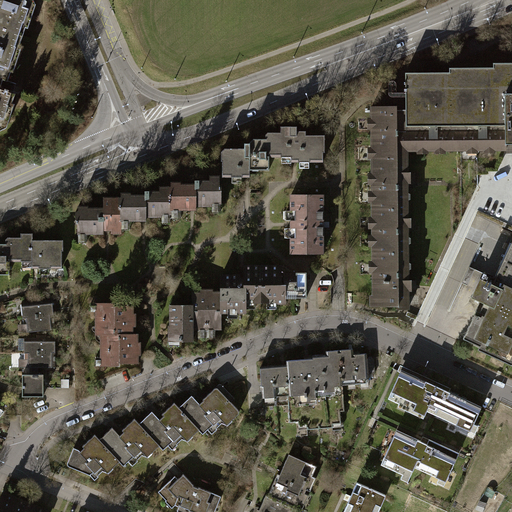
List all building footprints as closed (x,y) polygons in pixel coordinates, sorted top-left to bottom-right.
[(32,2),(31,0),(0,0),(0,28),(20,35),(23,27),(22,25),(29,2),(32,2)] [(17,45),(20,35),(0,28),(0,86),(2,80),(6,81),(9,71),(6,70),(15,44),(17,45)] [(505,145),(511,144),(511,63),(492,63),(492,68),(449,68),(449,73),(404,73),(403,109),(404,150),(417,150),(417,147),(427,147),(427,150),(435,150),(435,147),(444,147),(444,150),(467,150),(467,147),(476,147),(476,150),(484,150),(484,146),(493,146),(493,150),(505,150),(505,145)] [(0,90),(0,89),(0,129),(2,129),(13,92),(1,88),(0,90)] [(370,107),(372,210),(409,209),(409,185),(408,162),(401,162),(401,150),(404,150),(403,109),(396,109),(396,107),(370,107)] [(280,132),(266,132),(266,139),(266,157),(268,157),(291,156),(291,161),(294,161),(323,161),(323,152),(324,152),(324,135),(305,136),(305,130),(296,131),(296,127),(285,127),(280,131),(280,132)] [(225,149),(221,151),(221,177),(246,177),(249,177),(249,169),(268,170),(268,157),(266,157),(266,139),(252,139),(248,144),(245,144),(245,148),(225,149)] [(170,186),(168,186),(168,197),(171,200),(171,210),(191,210),(196,210),(196,206),(211,206),(211,203),(221,203),(221,185),(218,185),(218,175),(209,175),(209,180),(194,181),(194,184),(180,184),(180,182),(170,182),(170,186)] [(171,214),(171,210),(171,200),(168,197),(168,186),(159,187),(159,191),(144,191),(144,195),(130,195),(130,193),(120,193),(120,197),(118,197),(118,209),(120,210),(120,220),(143,220),(146,220),(146,216),(162,216),(162,214),(171,214)] [(322,195),(291,195),(291,221),(292,220),(292,225),(292,227),(291,227),(291,252),(322,252),(322,195)] [(120,225),(120,220),(120,210),(118,209),(118,197),(103,197),(104,207),(87,208),(87,206),(78,206),(78,211),(75,211),(75,224),(77,224),(78,234),(102,233),(102,230),(106,230),(112,230),(111,225),(120,225)] [(372,210),(373,253),(410,253),(409,209),(372,210)] [(5,261),(8,261),(31,261),(31,268),(61,268),(61,250),(63,250),(63,239),(32,239),(32,233),(25,233),(21,237),(7,237),(5,237),(5,243),(5,261)] [(511,358),(511,240),(492,285),(480,279),(471,299),(482,304),(466,339),(511,360),(511,358)] [(0,274),(8,274),(8,261),(5,261),(5,243),(0,243),(0,274)] [(410,290),(410,253),(373,253),(373,295),(383,295),(383,305),(397,305),(397,308),(408,308),(408,290),(410,290)] [(245,302),(260,302),(260,266),(244,266),(244,281),(242,281),(239,281),(239,275),(221,275),(221,292),(221,311),(245,311),(245,302)] [(276,266),(260,266),(260,302),(285,302),(285,298),(298,298),(298,293),(305,293),(305,272),(276,272),(276,266)] [(221,328),(221,311),(221,292),(212,292),(212,288),(200,288),(200,292),(192,292),(192,304),(192,328),(221,328)] [(21,303),(23,317),(53,314),(52,300),(21,303)] [(99,334),(104,334),(133,334),(133,325),(135,325),(135,313),(132,313),(132,305),(114,305),(114,302),(98,302),(98,309),(95,308),(95,327),(99,327),(99,334)] [(192,340),(192,328),(192,304),(168,304),(168,337),(179,337),(179,340),(192,340)] [(54,328),(53,314),(23,317),(24,331),(54,328)] [(137,334),(133,334),(104,334),(104,341),(100,341),(100,358),(103,358),(103,365),(119,365),(119,362),(138,362),(138,355),(140,355),(140,342),(137,342),(137,334)] [(24,350),(24,353),(54,352),(54,338),(46,338),(46,335),(36,335),(36,337),(18,337),(18,350),(24,350)] [(342,384),(355,383),(352,352),(352,348),(351,348),(339,349),(342,384)] [(344,410),(342,384),(339,349),(326,351),(326,354),(325,354),(312,355),(312,358),(308,358),(286,360),(286,363),(289,395),(288,395),(288,404),(291,404),(292,412),(289,412),(290,421),(297,421),(297,423),(305,423),(306,429),(332,427),(332,423),(340,423),(339,411),(344,410)] [(359,351),(352,352),(355,383),(369,382),(368,373),(374,372),(373,358),(371,358),(366,358),(366,353),(359,353),(359,351)] [(55,367),(54,352),(24,353),(24,367),(55,367)] [(276,396),(288,395),(289,395),(286,363),(284,364),(280,364),(280,365),(273,366),(276,396)] [(262,397),(276,396),(273,366),(273,364),(269,364),(266,365),(266,367),(259,367),(262,397)] [(397,370),(400,371),(412,377),(413,374),(448,391),(450,388),(400,365),(397,370)] [(71,368),(44,368),(44,374),(44,388),(71,388),(71,368)] [(481,406),(448,391),(413,374),(412,377),(400,371),(388,398),(424,415),(426,410),(470,430),(481,406)] [(44,374),(23,374),(23,392),(23,396),(44,396),(44,392),(44,388),(44,374)] [(191,394),(178,407),(199,429),(203,434),(212,424),(215,428),(228,416),(232,420),(238,414),(238,409),(231,401),(234,397),(221,384),(219,385),(202,400),(199,403),(191,394)] [(276,396),(262,397),(263,406),(288,404),(288,395),(276,396)] [(192,436),(199,429),(178,407),(173,402),(161,413),(163,415),(161,417),(159,419),(151,411),(139,422),(159,444),(164,449),(173,440),(176,443),(188,432),(192,436)] [(152,451),(159,444),(139,422),(134,418),(122,430),(123,431),(122,433),(119,435),(112,427),(99,439),(119,461),(123,465),(133,456),(136,459),(148,448),(152,451)] [(427,443),(396,430),(381,464),(409,476),(414,466),(446,480),(458,452),(429,439),(427,443)] [(112,467),(119,461),(99,439),(94,434),(82,446),(83,447),(81,449),(79,450),(77,448),(73,446),(67,463),(68,466),(90,474),(93,471),(97,474),(109,464),(112,467)] [(315,465),(289,454),(282,471),(280,470),(277,476),(275,476),(267,497),(295,508),(297,509),(315,465)] [(167,468),(175,476),(177,479),(183,473),(173,462),(167,468)] [(194,484),(183,473),(177,479),(175,476),(158,490),(166,500),(168,497),(174,504),(179,505),(177,510),(182,511),(214,511),(221,495),(194,484)] [(377,511),(385,494),(356,482),(349,499),(343,511),(370,511),(371,511),(377,511)] [(47,511),(48,511),(4,493),(0,502),(0,511),(47,511)] [(267,497),(265,496),(257,511),(293,511),(295,508),(267,497)]
